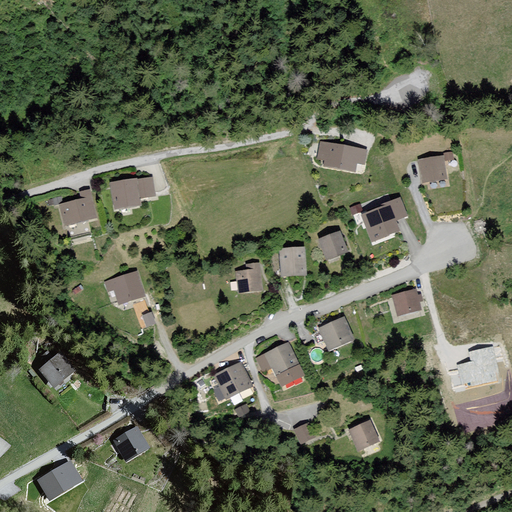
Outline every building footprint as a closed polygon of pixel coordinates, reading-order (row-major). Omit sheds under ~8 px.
[(367,149),(320,143),(318,159),(325,160),(324,167),(356,172),(357,165),(365,164),(367,149)] [(444,156),(417,160),(420,183),(448,179),(444,156)] [(159,195),(155,174),(109,182),(115,211),(141,206),(141,199),(159,195)] [(89,188),(79,191),(81,199),(58,205),(64,226),(97,217),(89,188)] [(407,215),(400,198),(361,214),(372,242),(402,231),(397,219),(407,215)] [(348,252),(340,230),(317,239),(326,261),(348,252)] [(307,275),(305,246),(281,248),(282,276),(307,275)] [(260,262),(245,263),(245,271),(236,271),(237,293),(261,292),(260,262)] [(146,295),(137,271),(104,283),(107,293),(114,290),(119,304),(146,295)] [(416,288),(391,294),(396,316),(421,310),(416,288)] [(152,311),(143,315),(147,326),(156,322),(152,311)] [(354,339),(344,316),(319,327),(329,350),(354,339)] [(306,375),(288,341),(255,358),(262,372),(271,368),(281,387),(306,375)] [(458,364),(464,388),(500,378),(492,346),(468,352),(471,361),(458,364)] [(76,371),(62,352),(39,368),(53,387),(76,371)] [(253,386),(240,361),(213,374),(226,399),(253,386)] [(250,411),(246,404),(235,409),(239,416),(250,411)] [(379,441),(370,419),(347,429),(356,450),(379,441)] [(316,437),(309,422),(293,429),(300,444),(316,437)] [(150,448),(138,426),(113,440),(126,462),(150,448)] [(83,480),(71,460),(37,480),(49,501),(83,480)]
